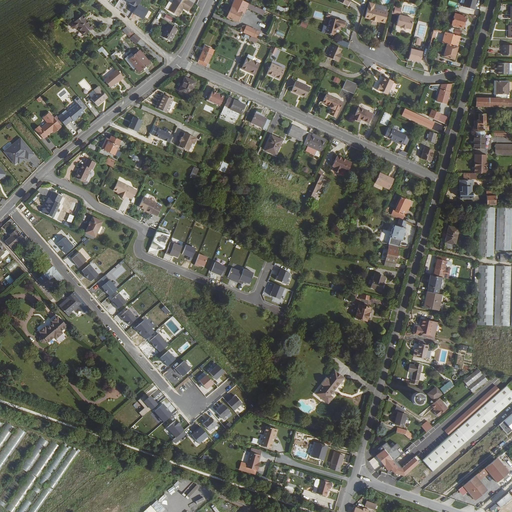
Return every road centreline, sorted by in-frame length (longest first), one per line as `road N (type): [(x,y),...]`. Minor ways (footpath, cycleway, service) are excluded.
road 1 (residential): [(9,205),(190,416),(228,384)]
road 2 (tertiary): [(354,477),(440,179)]
road 3 (residential): [(177,61),(440,179)]
road 4 (residential): [(254,300),(141,255),(141,227),(41,172)]
road 5 (residential): [(177,61),(41,172)]
road 6 (residential): [(353,45),(424,80),(469,76)]
